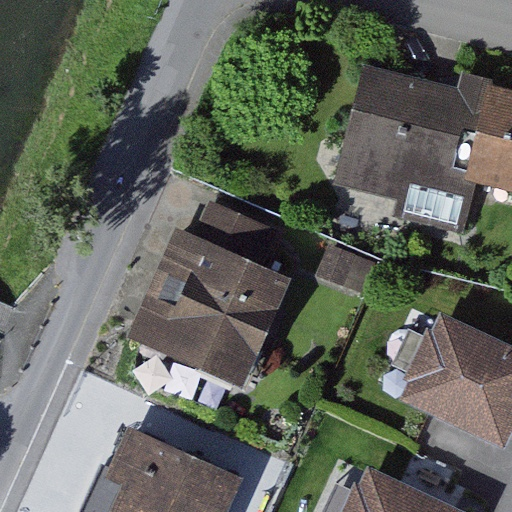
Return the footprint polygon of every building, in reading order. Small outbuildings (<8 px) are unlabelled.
[(511,95),(374,64),(354,157),(511,192),(511,95)] [(202,234),(184,227),(135,344),(251,391),(295,283),(285,279),(299,245),(212,209),(202,234)] [(511,343),(451,314),(410,400),(511,448),(511,343)] [(220,511),(237,476),(124,425),(100,478),(117,486),(105,511),(220,511)] [(471,511),(378,468),(356,511),(471,511)]
